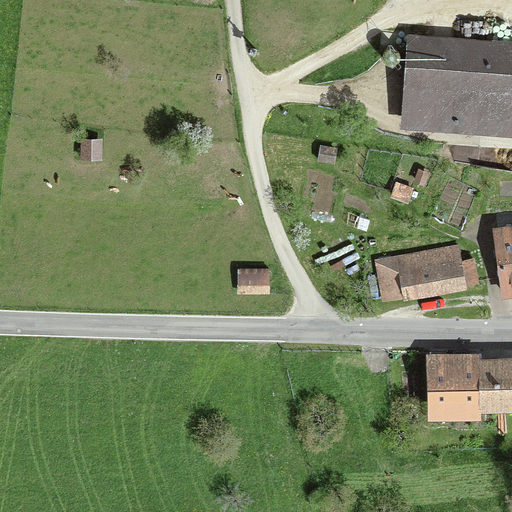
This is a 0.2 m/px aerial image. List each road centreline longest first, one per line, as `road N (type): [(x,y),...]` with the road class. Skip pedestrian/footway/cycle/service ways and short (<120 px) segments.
road 1 (tertiary): [(511,330),(282,332),(0,321)]
road 2 (track): [(244,93),(275,227),(327,331)]
